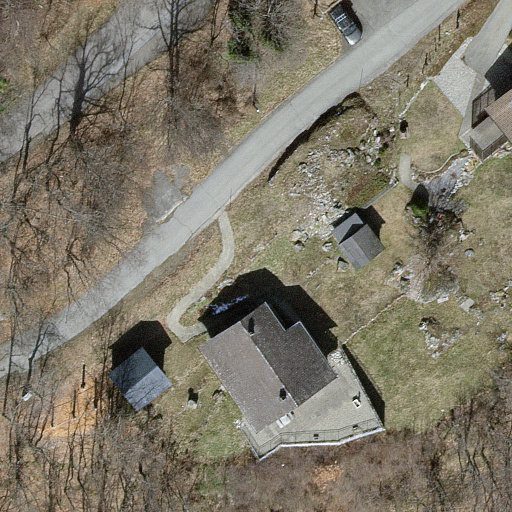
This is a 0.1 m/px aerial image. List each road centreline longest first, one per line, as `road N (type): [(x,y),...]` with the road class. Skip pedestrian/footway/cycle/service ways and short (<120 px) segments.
road 1 (unclassified): [(0,361),(97,303),(428,0)]
road 2 (unclassified): [(0,143),(159,0)]
